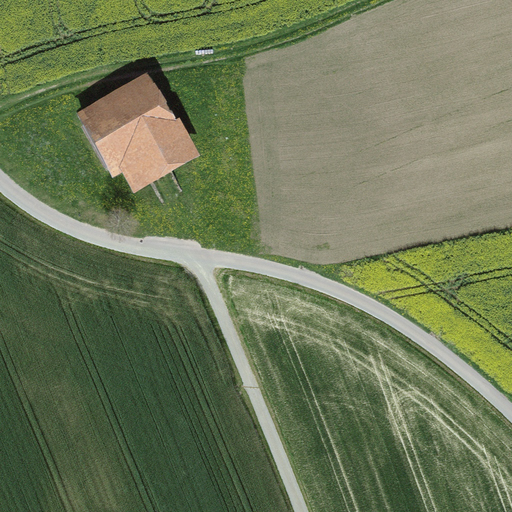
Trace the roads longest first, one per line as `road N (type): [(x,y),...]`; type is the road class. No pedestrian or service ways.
road 1 (unclassified): [(0,180),(78,230),(266,266),(343,292),(411,330),(511,412)]
road 2 (track): [(0,110),(236,54),(376,0)]
